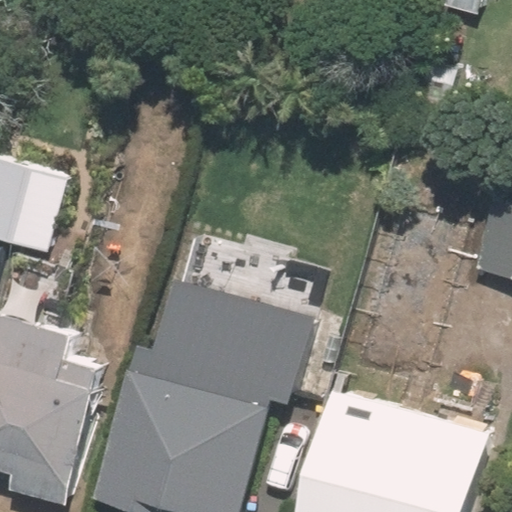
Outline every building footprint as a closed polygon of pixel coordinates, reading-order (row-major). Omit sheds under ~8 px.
[(456,112),(468,66),(428,56),(416,102),(456,112)] [(0,238),(49,252),(70,176),(0,157),(0,238)] [(479,266),(511,274),(511,197),(498,194),(479,266)] [(163,280),(102,500),(146,511),(249,511),(303,318),(163,280)] [(0,468),(13,472),(8,488),(71,505),(108,370),(75,361),(82,336),(0,313),(0,468)] [(470,511),(492,434),(334,391),(300,511),(470,511)]
